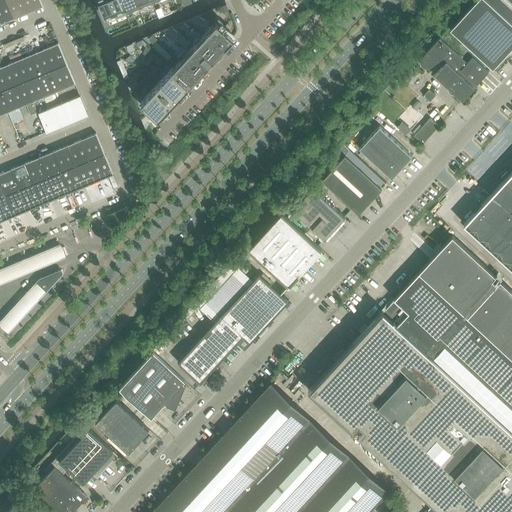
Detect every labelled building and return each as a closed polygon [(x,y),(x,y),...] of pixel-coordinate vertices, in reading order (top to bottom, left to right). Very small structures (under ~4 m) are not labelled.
[(0,0),(0,23),(43,5),(40,0),(0,0)] [(126,13),(120,0),(98,0),(99,0),(97,1),(100,8),(102,8),(105,17),(115,13),(117,17),(126,13)] [(139,8),(135,0),(120,0),(126,13),(139,8)] [(152,3),(151,0),(135,0),(139,8),(152,3)] [(511,45),(511,0),(475,0),(450,28),(492,67),(511,45)] [(190,82),(234,34),(218,18),(173,66),(190,82)] [(488,72),(472,57),(467,63),(440,38),(421,58),(420,59),(420,62),(420,64),(421,66),(423,67),(425,68),(428,68),(430,67),(439,60),(440,61),(443,64),(434,75),(462,100),(474,87),(473,86),(475,83),(477,84),(488,72)] [(0,90),(24,80),(67,62),(58,42),(43,48),(2,66),(0,66),(0,90)] [(132,44),(126,46),(129,52),(135,50),(132,44)] [(75,83),(67,62),(24,80),(32,100),(75,83)] [(158,116),(189,83),(172,67),(141,100),(158,116)] [(154,71),(150,76),(154,80),(158,75),(154,71)] [(32,100),(24,80),(0,90),(0,114),(8,111),(26,103),(31,115),(37,112),(32,100)] [(429,101),(435,95),(429,89),(423,95),(429,101)] [(88,114),(80,95),(66,101),(74,120),(88,114)] [(416,110),(422,104),(417,100),(412,106),(416,110)] [(74,120),(66,101),(52,107),(60,126),(74,120)] [(60,126),(52,107),(38,112),(46,131),(60,126)] [(412,155),(399,143),(405,135),(377,110),(345,145),(354,153),(359,147),(391,177),(412,155)] [(422,143),(439,125),(430,117),(414,135),(419,140),(415,144),(418,147),(422,143)] [(410,130),(401,122),(397,126),(406,135),(410,130)] [(104,153),(96,132),(81,139),(90,159),(104,153)] [(90,159),(81,139),(67,144),(76,165),(90,159)] [(76,165),(67,144),(53,150),(61,171),(76,165)] [(61,171),(53,150),(39,156),(47,176),(61,171)] [(104,153),(90,159),(76,165),(61,171),(70,191),(113,173),(104,153)] [(381,187),(386,182),(358,157),(354,162),(345,154),(321,179),(358,213),(382,188),(381,187)] [(47,176),(39,156),(25,162),(33,182),(47,176)] [(33,182),(25,162),(11,168),(19,188),(33,182)] [(19,188),(11,168),(0,172),(0,181),(5,194),(19,188)] [(511,170),(463,223),(511,267),(511,170)] [(61,171),(47,176),(33,182),(42,203),(70,191),(61,171)] [(33,182),(19,188),(5,194),(14,214),(42,203),(33,182)] [(345,216),(319,192),(312,186),(292,208),(324,238),(345,216)] [(0,220),(14,214),(5,194),(0,196),(0,220)] [(113,227),(127,212),(125,208),(108,215),(113,227)] [(288,286),(322,249),(282,212),(248,249),(288,286)] [(511,511),(511,290),(452,235),(383,310),(382,311),(371,323),(370,324),(359,336),(358,337),(359,337),(348,349),(347,348),(335,362),(324,374),(323,375),(312,387),(311,388),(354,428),(354,427),(355,428),(355,427),(355,426),(359,423),(364,427),(360,431),(359,431),(359,432),(444,511),(444,510),(445,511),(445,510),(445,509),(448,505),(453,510),(451,511),(511,511)] [(31,269),(26,258),(21,260),(26,271),(31,269)] [(250,341),(288,300),(260,273),(253,280),(234,263),(196,304),(215,321),(178,361),(200,381),(243,334),(250,341)] [(45,290),(61,272),(62,271),(61,270),(60,270),(40,278),(36,282),(45,290)] [(272,281),(262,273),(261,274),(270,283),(272,281)] [(175,408),(185,384),(183,382),(185,381),(153,351),(119,388),(151,417),(165,402),(166,404),(175,408)] [(367,511),(388,490),(271,381),(149,511),(367,511)] [(149,429),(116,399),(95,421),(128,451),(149,429)] [(107,457),(113,450),(86,425),(65,447),(93,472),(97,476),(111,461),(107,457)] [(71,511),(87,495),(63,473),(67,468),(83,483),(93,472),(65,447),(44,470),(48,473),(34,487),(61,511),(71,511)] [(34,511),(19,498),(5,511),(34,511)]
